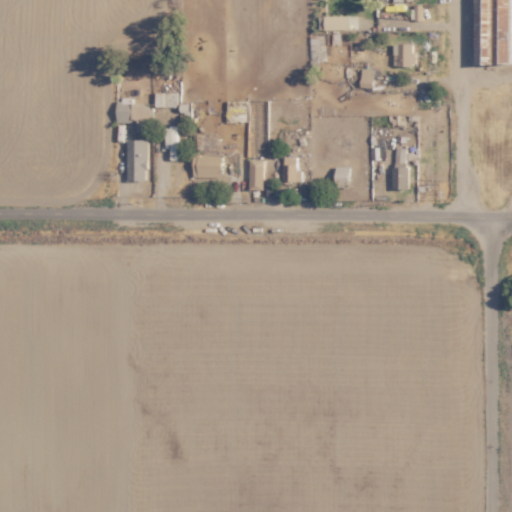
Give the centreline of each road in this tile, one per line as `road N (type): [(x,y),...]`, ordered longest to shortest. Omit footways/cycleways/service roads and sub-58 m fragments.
road 1 (residential): [(0,212),(511,214)]
road 2 (residential): [(499,511),(494,247),(483,215)]
road 3 (residential): [(483,215),(469,177),(463,0)]
